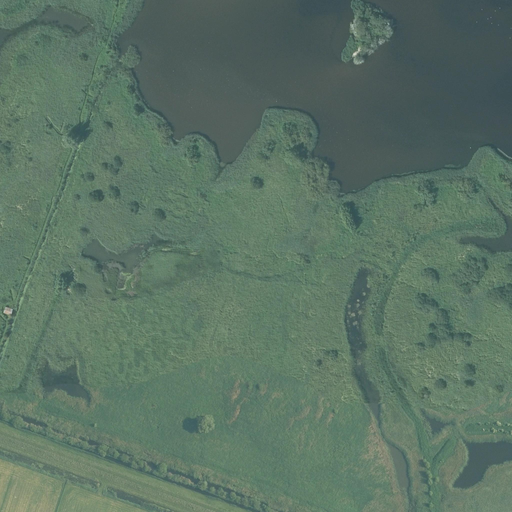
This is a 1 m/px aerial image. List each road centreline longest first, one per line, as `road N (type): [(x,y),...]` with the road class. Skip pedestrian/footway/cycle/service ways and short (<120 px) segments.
road 1 (track): [(496,228),(420,239),(396,266),(378,308),(382,366),(416,423),(432,511)]
road 2 (track): [(331,511),(19,393),(0,393)]
road 3 (track): [(0,337),(2,306),(17,293),(107,44)]
road 4 (track): [(18,393),(60,279)]
